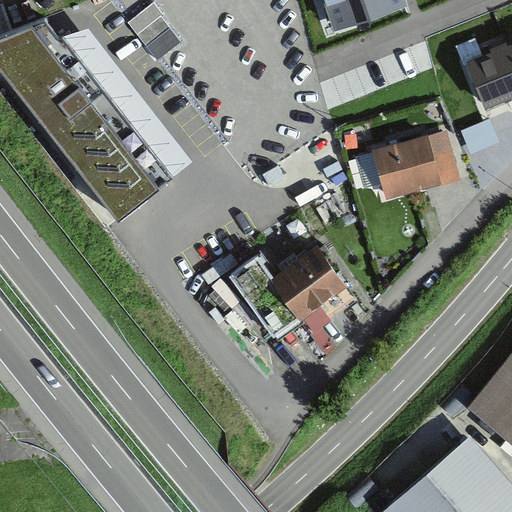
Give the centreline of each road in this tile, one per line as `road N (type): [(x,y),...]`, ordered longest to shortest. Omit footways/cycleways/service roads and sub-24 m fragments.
road 1 (motorway): [(223,511),(0,234)]
road 2 (primary): [(511,263),(461,325),(265,511)]
road 3 (motorway): [(0,328),(148,511)]
